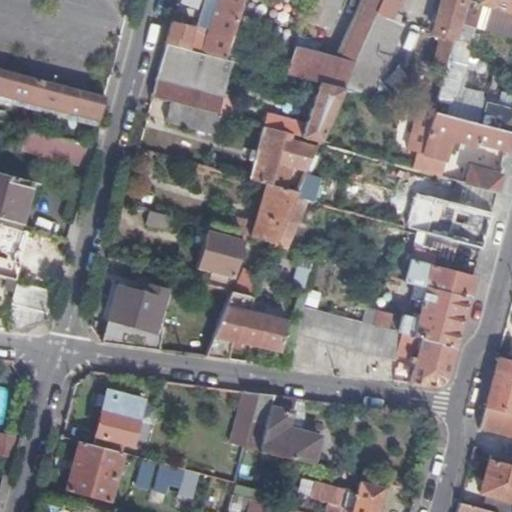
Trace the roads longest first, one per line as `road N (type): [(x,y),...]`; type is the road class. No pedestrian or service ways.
road 1 (residential): [(457,406),(58,349)]
road 2 (residential): [(152,0),(58,349)]
road 3 (residential): [(457,406),(511,241)]
road 4 (residential): [(58,349),(14,511)]
